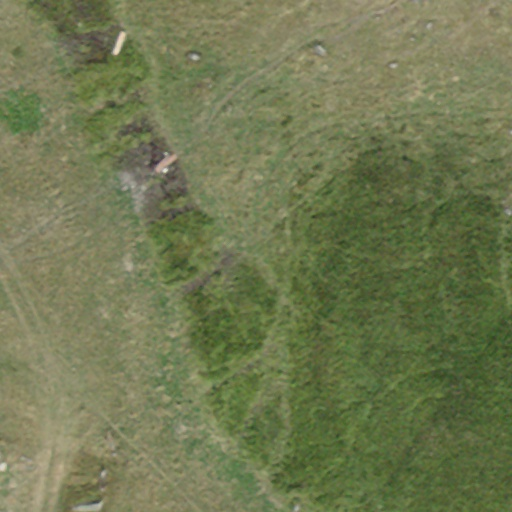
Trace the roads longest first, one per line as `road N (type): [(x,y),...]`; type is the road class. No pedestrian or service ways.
road 1 (track): [(51,389),(42,511)]
road 2 (track): [(0,278),(51,389)]
